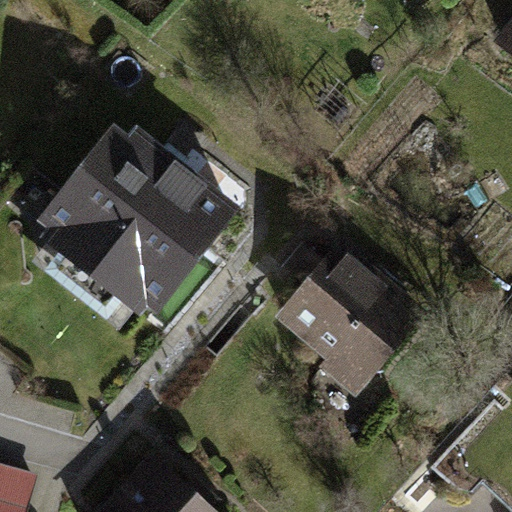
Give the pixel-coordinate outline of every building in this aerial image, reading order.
[(511,26),(489,56),(511,73),(511,26)] [(110,129),(23,245),(147,336),(233,221),(110,129)] [(332,234),(270,317),(323,356),(313,369),(354,399),(425,304),(332,234)] [(210,511),(145,450),(85,511),(210,511)] [(19,511),(29,479),(0,470),(0,511),(19,511)]
